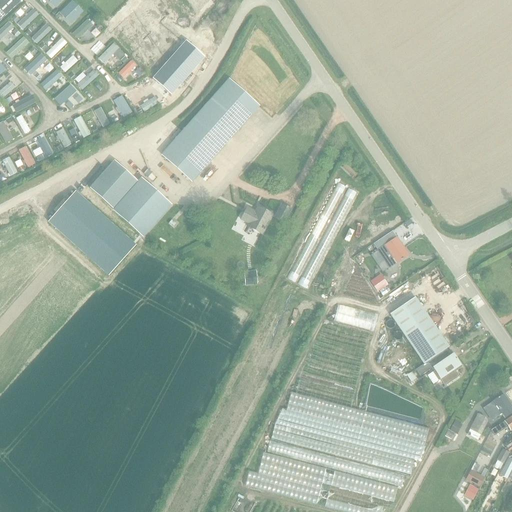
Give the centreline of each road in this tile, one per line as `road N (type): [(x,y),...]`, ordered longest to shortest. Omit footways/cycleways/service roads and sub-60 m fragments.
road 1 (unclassified): [(447,256),(273,0)]
road 2 (residential): [(511,362),(447,256)]
